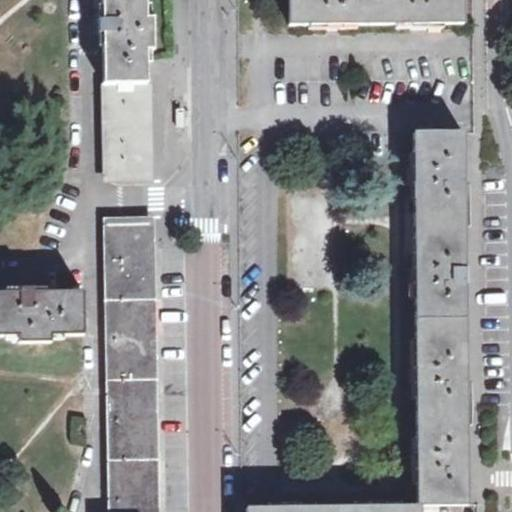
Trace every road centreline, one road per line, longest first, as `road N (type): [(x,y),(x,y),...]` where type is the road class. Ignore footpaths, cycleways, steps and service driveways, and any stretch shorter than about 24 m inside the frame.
road 1 (tertiary): [(203,0),(209,511)]
road 2 (unknown): [(262,120),(264,64),(290,28),(397,38)]
road 3 (residential): [(511,142),(497,115),(502,0)]
